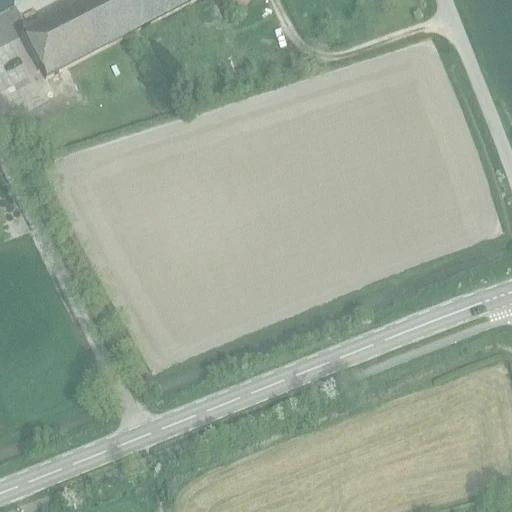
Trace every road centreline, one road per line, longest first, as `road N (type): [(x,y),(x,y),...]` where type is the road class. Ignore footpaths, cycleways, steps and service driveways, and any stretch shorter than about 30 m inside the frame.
road 1 (secondary): [(0,493),(511,292)]
road 2 (unclassified): [(511,170),(444,0)]
